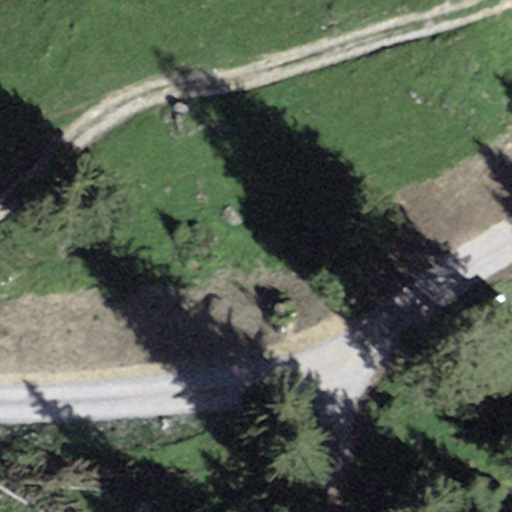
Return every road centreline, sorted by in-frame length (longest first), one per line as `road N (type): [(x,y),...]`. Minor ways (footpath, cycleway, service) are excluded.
road 1 (track): [(504,0),(255,77),(139,100),(0,212)]
road 2 (track): [(511,242),(333,364),(234,389),(0,404)]
